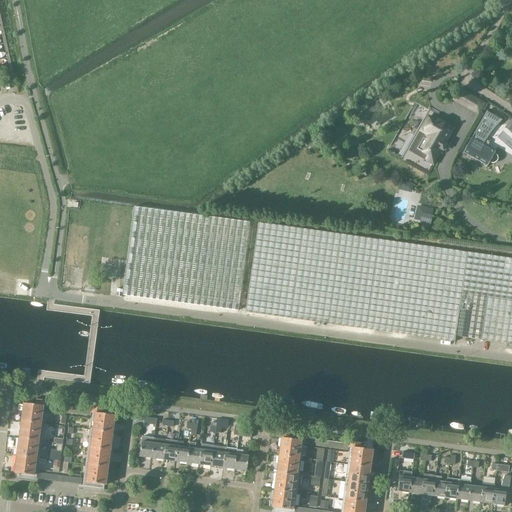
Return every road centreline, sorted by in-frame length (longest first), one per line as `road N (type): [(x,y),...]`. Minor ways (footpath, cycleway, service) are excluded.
road 1 (unclassified): [(53,295),(511,357)]
road 2 (unclassified): [(511,110),(467,73),(499,0)]
